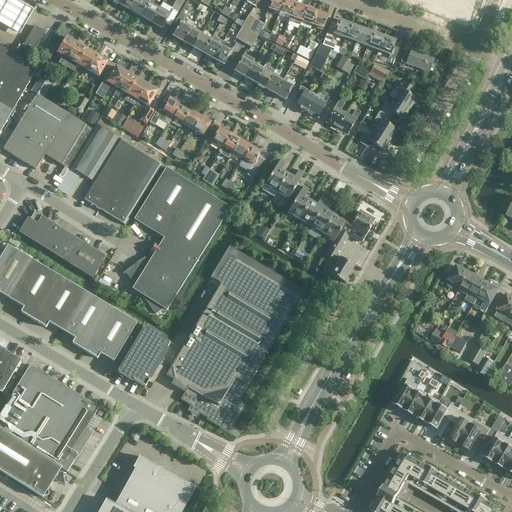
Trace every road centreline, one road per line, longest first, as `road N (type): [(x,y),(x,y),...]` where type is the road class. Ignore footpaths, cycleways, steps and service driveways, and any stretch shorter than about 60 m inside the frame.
road 1 (residential): [(411,205),(56,0)]
road 2 (residential): [(349,511),(394,429),(511,499)]
road 3 (secondary): [(310,404),(419,234)]
road 4 (unclassified): [(133,406),(0,326)]
road 5 (secondary): [(441,192),(511,62)]
road 6 (residential): [(400,165),(476,48)]
road 7 (unclassified): [(248,471),(133,406)]
road 8 (residential): [(476,48),(359,5)]
road 9 (unclassified): [(66,511),(133,406)]
